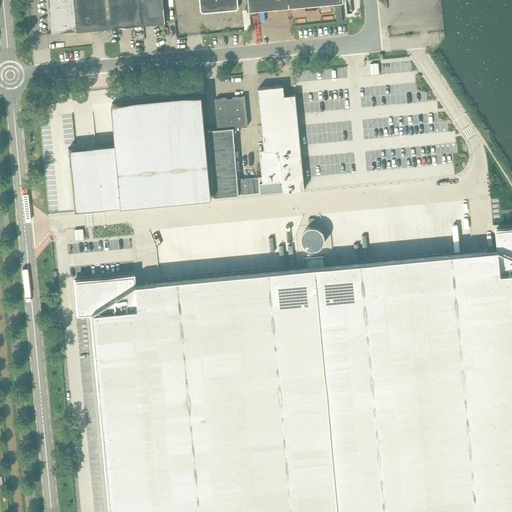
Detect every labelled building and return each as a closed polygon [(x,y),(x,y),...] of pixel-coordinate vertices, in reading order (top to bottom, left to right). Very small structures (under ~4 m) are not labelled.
[(165,23),(164,13),(163,0),(48,0),(51,34),(165,23)] [(200,0),(201,11),(203,12),(236,9),(238,7),(237,0),(200,0)] [(248,0),(250,10),(344,1),(343,0),(248,0)] [(208,130),(209,140),(214,197),(260,193),(283,191),(304,189),(295,94),(284,95),(283,86),(258,88),(264,150),(260,150),(262,176),(237,178),(233,127),(247,126),(244,96),(215,99),(218,129),(208,130)] [(115,147),(67,151),(73,211),(212,197),(202,95),(111,103),(115,147)] [(132,274),(74,280),(77,313),(89,312),(108,511),(511,511),(511,227),(496,229),(498,249),(325,265),(324,254),(305,256),(307,267),(133,283),(132,274)]
